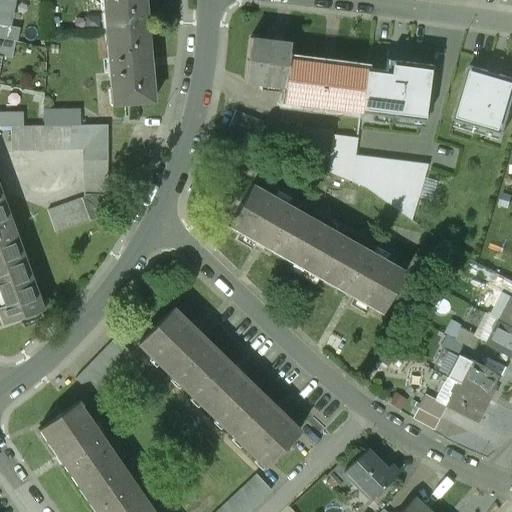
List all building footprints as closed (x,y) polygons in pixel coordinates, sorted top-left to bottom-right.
[(0,0),(0,22),(10,24),(13,0),(0,0)] [(110,29),(146,26),(143,0),(102,0),(104,12),(108,12),(110,29)] [(0,55),(2,56),(11,58),(17,26),(10,24),(0,22),(0,55)] [(116,105),(152,101),(146,26),(110,29),(111,46),(106,46),(110,88),(114,87),(116,105)] [(289,43),(249,38),(245,82),(284,87),(287,58),(289,43)] [(366,68),(287,58),(284,87),(282,102),(360,113),(366,68)] [(385,71),(366,68),(360,113),(424,121),(431,66),(387,60),(385,71)] [(511,103),(511,78),(469,66),(453,120),(503,134),(511,103)] [(43,110),(43,126),(79,125),(79,109),(43,110)] [(235,110),(227,130),(280,153),(288,132),(235,110)] [(19,113),(0,113),(0,126),(10,126),(10,151),(82,150),(83,196),(46,209),(55,235),(109,213),(107,125),(79,125),(43,126),(20,126),(19,113)] [(356,138),(332,136),(328,172),(351,182),(354,156),(356,138)] [(354,156),(351,182),(365,188),(411,221),(427,166),(354,156)] [(227,227),(304,271),(328,229),(252,186),(227,227)] [(0,197),(0,239),(13,235),(0,197)] [(304,271),(381,314),(405,271),(328,229),(304,271)] [(13,235),(0,239),(0,316),(3,324),(42,310),(13,235)] [(511,282),(496,274),(489,287),(511,298),(511,297),(511,282)] [(511,297),(511,298),(501,320),(511,325),(511,297)] [(140,345),(182,385),(216,349),(175,309),(140,345)] [(511,325),(501,320),(489,344),(511,355),(511,325)] [(455,340),(476,350),(482,339),(462,328),(455,340)] [(75,379),(91,395),(131,354),(114,338),(75,379)] [(449,351),(469,361),(470,362),(476,350),(455,340),(449,351)] [(182,385),(223,426),(258,390),(216,349),(182,385)] [(486,399),(498,376),(470,362),(469,361),(457,384),(486,399)] [(475,422),(486,399),(457,384),(446,378),(435,400),(446,405),(445,407),(446,407),(475,422)] [(223,426),(265,466),(299,430),(258,390),(223,426)] [(425,394),(417,409),(418,409),(413,419),(434,430),(446,407),(445,407),(446,405),(435,400),(425,394)] [(38,429),(87,502),(127,474),(77,402),(38,429)] [(366,450),(343,472),(353,482),(370,500),(399,474),(390,465),(385,470),(366,450)] [(339,465),(327,475),(343,491),(353,482),(343,472),(339,465)] [(87,502),(94,511),(152,511),(127,474),(87,502)] [(256,475),(215,511),(246,511),(270,490),(256,475)] [(430,511),(413,497),(399,511),(430,511)]
